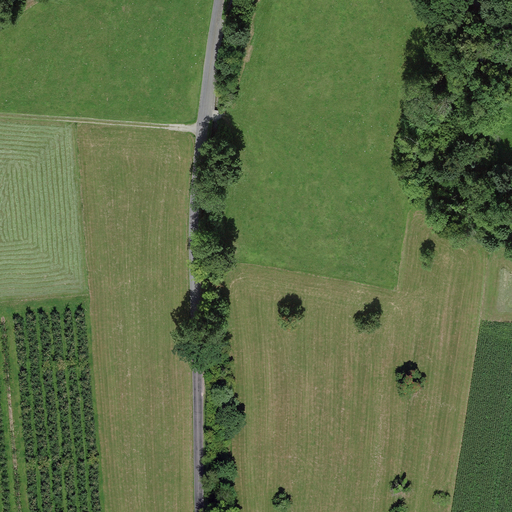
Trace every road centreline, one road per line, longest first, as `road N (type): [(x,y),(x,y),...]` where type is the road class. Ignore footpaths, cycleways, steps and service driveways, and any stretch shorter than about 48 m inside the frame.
road 1 (unclassified): [(200,511),(194,214),(220,0)]
road 2 (track): [(0,114),(202,130)]
